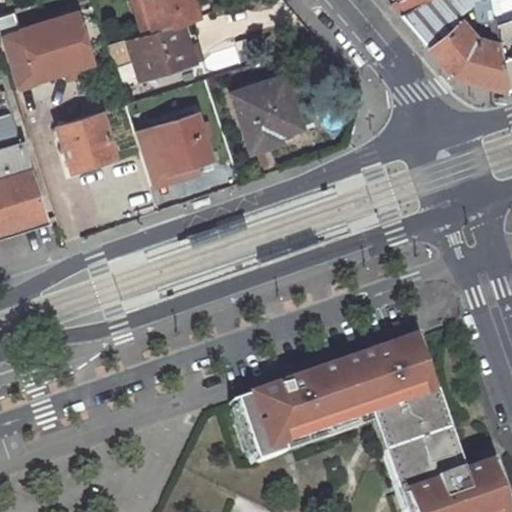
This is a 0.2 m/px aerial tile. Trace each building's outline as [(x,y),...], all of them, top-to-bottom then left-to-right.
[(198,15),(192,0),(131,0),(143,32),(179,21),(198,15)] [(403,13),(424,0),(397,0),(396,1),(403,13)] [(398,16),(423,45),(453,20),(472,5),(471,0),(424,0),(403,13),(398,16)] [(35,79),(92,61),(76,12),(19,29),(13,10),(0,13),(0,37),(16,88),(36,82),(35,79)] [(511,19),(494,27),(497,42),(507,92),(511,90),(511,19)] [(138,76),(192,58),(179,21),(143,32),(126,38),(138,76)] [(491,47),(471,42),(456,24),(426,49),(449,78),(507,92),(497,42),(491,47)] [(192,58),(200,56),(193,33),(185,36),(192,58)] [(302,136),(283,79),(232,96),(251,153),(302,136)] [(0,142),(20,137),(12,112),(0,115),(0,142)] [(113,155),(100,112),(56,127),(69,169),(113,155)] [(211,158),(197,118),(154,132),(168,172),(211,158)] [(0,234),(45,220),(20,140),(0,146),(0,234)] [(373,419),(404,511),(503,511),(489,466),(464,474),(466,481),(456,484),(454,478),(453,475),(446,478),(441,463),(448,461),(430,405),(434,404),(414,343),(399,347),(398,343),(371,352),(372,357),(359,362),(360,367),(350,370),(348,365),(343,367),(345,372),(336,375),(334,370),(272,390),(274,397),(258,402),(256,396),(230,404),(252,468),(283,458),(280,450),(366,422),(373,419)] [(359,362),(348,365),(350,370),(360,367),(359,362)] [(336,375),(345,372),(343,367),(334,370),(336,375)] [(272,390),(256,396),(258,402),(274,397),(272,390)] [(369,429),(396,511),(404,511),(373,419),(366,422),(369,429)] [(366,422),(280,450),(283,458),(369,429),(366,422)] [(441,463),(446,478),(453,475),(448,461),(441,463)] [(456,484),(466,481),(464,474),(454,478),(456,484)]
